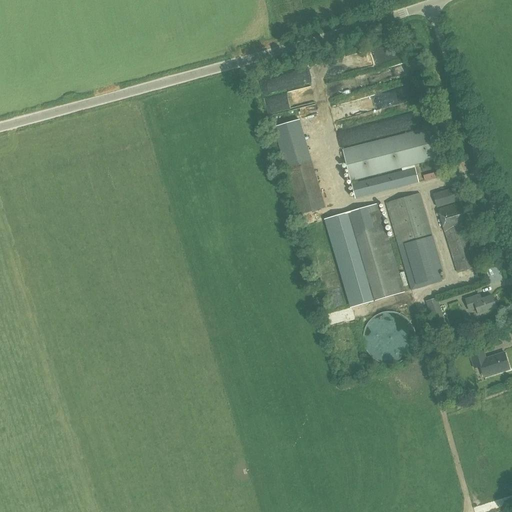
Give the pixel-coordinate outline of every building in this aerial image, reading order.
[(283,82),(270,84),(272,93),(284,91),(283,82)] [(396,120),(385,122),(386,127),(373,130),(375,138),(399,133),(396,120)] [(343,150),(351,181),(446,156),(437,126),(343,150)] [(324,214),(308,162),(284,170),(300,222),(324,214)] [(415,168),(409,170),(413,187),(419,185),(415,168)] [(354,184),(357,198),(408,185),(405,171),(354,184)] [(434,196),(437,208),(465,200),(461,188),(434,196)] [(420,193),(388,203),(413,290),(441,282),(439,272),(442,271),(420,193)] [(438,209),(445,233),(458,273),(479,267),(466,227),(473,225),(465,201),(438,209)] [(327,220),(353,308),(405,292),(379,204),(327,220)] [(466,299),(470,311),(477,309),(479,315),(497,309),(492,295),(480,299),(478,294),(466,299)] [(379,300),(383,310),(400,305),(398,300),(391,302),(389,297),(379,300)] [(413,342),(413,338),(413,334),(412,330),(410,326),(407,322),(403,319),(399,317),(395,316),(390,315),(386,316),(382,317),(377,319),(374,322),(371,325),(369,329),(368,333),(367,338),(368,344),(369,347),(371,352),(374,355),(379,358),(383,360),(386,361),(390,361),(395,361),(399,359),(404,357),(407,354),(409,351),(412,346),(413,342)] [(469,353),(474,368),(481,366),(485,377),(510,369),(505,355),(497,358),(496,355),(486,358),(483,349),(469,353)]
